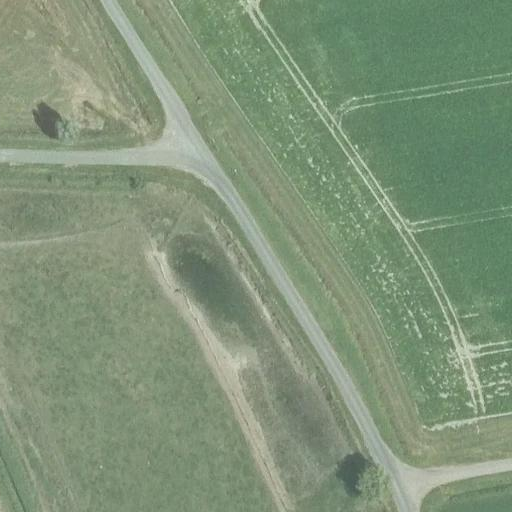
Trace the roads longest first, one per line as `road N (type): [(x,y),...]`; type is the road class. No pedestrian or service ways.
road 1 (unclassified): [(398,485),(279,273),(201,157)]
road 2 (unclassified): [(201,157),(0,156)]
road 3 (unclassified): [(201,157),(109,0)]
